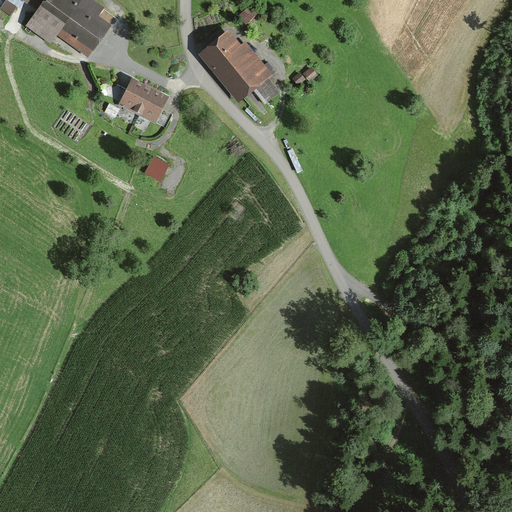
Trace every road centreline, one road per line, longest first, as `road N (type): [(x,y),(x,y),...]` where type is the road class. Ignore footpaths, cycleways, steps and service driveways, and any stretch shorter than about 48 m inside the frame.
road 1 (residential): [(190,0),(201,70),(290,173),(342,282)]
road 2 (residential): [(342,282),(471,511)]
road 3 (unclassified): [(511,415),(422,326),(342,282)]
